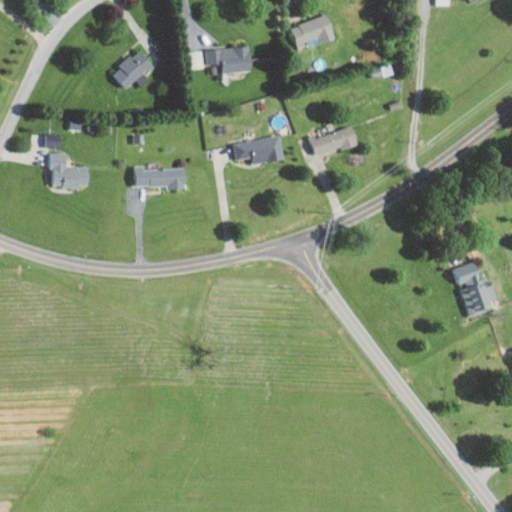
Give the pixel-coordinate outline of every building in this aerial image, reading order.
[(298,50),(336,37),(328,13),(290,26),(298,50)] [(251,69),(248,44),(205,50),(207,65),(211,65),(213,74),(251,69)] [(150,79),(144,71),(153,65),(141,49),(112,70),(125,88),(137,79),(141,85),(150,79)] [(189,68),(204,67),(203,50),(188,51),(189,68)] [(359,143),(354,125),(310,137),(315,155),(359,143)] [(61,147),(61,134),(47,134),(47,147),(61,147)] [(233,143),(236,160),(252,157),(254,164),(285,158),(280,134),(233,143)] [(66,165),(66,152),(50,151),(50,169),(54,170),(53,186),(89,186),(89,166),(66,165)] [(135,168),(135,186),(167,185),(167,188),(186,188),(185,166),(135,168)] [(470,316),(493,310),(490,299),(497,297),(493,281),(484,284),(477,261),(454,267),(459,286),(461,286),(470,316)]
